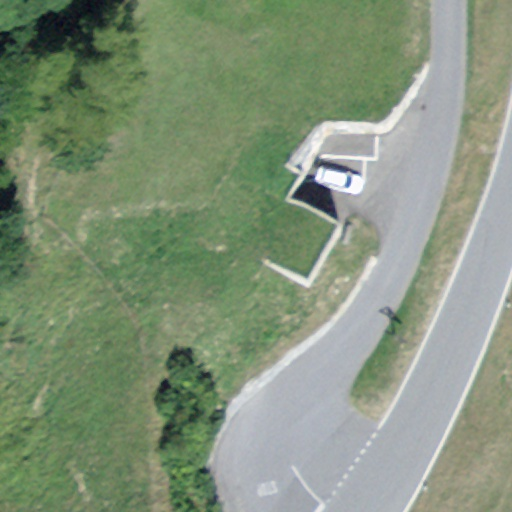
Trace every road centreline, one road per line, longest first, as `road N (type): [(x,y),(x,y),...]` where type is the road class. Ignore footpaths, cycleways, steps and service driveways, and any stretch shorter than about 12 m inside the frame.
road 1 (residential): [(449,0),(436,129),(401,251),(370,314),(309,389),(290,436),(291,462),(329,511)]
road 2 (tertiary): [(363,511),(457,343),(511,187)]
